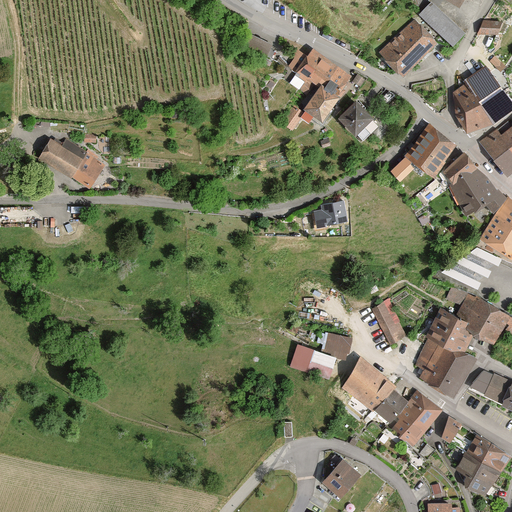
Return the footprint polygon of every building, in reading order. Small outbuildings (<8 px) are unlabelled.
[(416,0),(418,13),(428,2),(427,0),(416,0)] [(450,43),(462,30),(428,2),(418,13),(450,43)] [(379,52),(404,77),(439,42),(414,17),(379,52)] [(484,21),(480,34),(501,35),(502,21),(484,21)] [(273,44),(247,33),(241,45),(267,56),(273,44)] [(349,73),(312,46),(305,54),(299,49),(289,64),(295,69),(292,74),(315,91),(323,83),(334,93),(349,73)] [(467,131),(490,119),(511,106),(511,98),(486,65),(450,90),(453,103),(467,131)] [(303,103),(323,124),(344,103),(334,93),(323,83),(315,91),(303,103)] [(344,103),(335,118),(355,135),(373,115),(354,97),(344,103)] [(302,115),(294,109),(282,123),(291,130),(302,115)] [(511,123),(499,135),(511,155),(511,123)] [(418,164),(435,173),(454,143),(425,125),(406,153),(418,164)] [(504,176),(511,170),(511,155),(499,135),(495,131),(481,142),(504,176)] [(104,163),(89,152),(67,139),(62,143),(49,136),(36,154),(88,184),(104,163)] [(448,187),(476,166),(463,150),(435,173),(448,187)] [(418,164),(406,153),(389,171),(401,182),(418,164)] [(493,218),(503,200),(476,166),(448,187),(467,216),(484,207),(493,218)] [(480,240),(511,259),(511,205),(503,200),(493,218),(480,240)] [(345,201),(310,208),(314,229),(349,222),(345,201)] [(478,297),(463,321),(471,325),(491,338),(499,325),(507,315),(478,297)] [(390,298),(372,306),(390,343),(408,335),(390,298)] [(441,308),(427,337),(452,350),(457,352),(471,325),(463,321),(441,308)] [(511,318),(507,315),(499,325),(511,334),(511,318)] [(319,347),(299,341),(291,365),(332,378),(339,356),(347,359),(354,337),(326,328),(319,347)] [(410,371),(435,384),(452,350),(427,337),(410,371)] [(435,384),(455,396),(474,359),(457,352),(452,350),(435,384)] [(393,383),(361,356),(337,384),(370,412),(387,389),(393,383)] [(471,389),(485,397),(495,375),(483,370),(471,389)] [(485,397),(500,402),(510,381),(495,375),(485,397)] [(511,382),(510,381),(500,402),(511,408),(511,382)] [(387,389),(370,412),(387,424),(404,401),(387,389)] [(416,391),(387,424),(410,447),(441,407),(416,391)] [(296,427),(296,413),(285,413),(286,428),(296,427)] [(442,438),(447,443),(459,423),(447,414),(442,428),(442,438)] [(465,450),(499,471),(511,455),(476,432),(465,450)] [(456,465),(489,486),(499,471),(465,450),(456,465)] [(358,472),(342,459),(322,484),(338,497),(358,472)] [(465,471),(462,486),(485,496),(489,486),(465,471)] [(451,511),(451,501),(425,503),(425,511),(451,511)]
